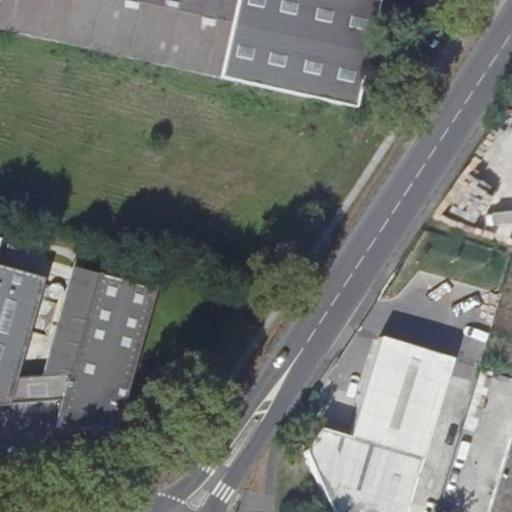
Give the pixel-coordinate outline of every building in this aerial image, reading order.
[(0,0),(0,32),(214,81),(351,112),(375,3),(362,0),(0,0)] [(0,407),(7,407),(16,378),(43,279),(0,267),(0,407)] [(70,373),(16,378),(7,407),(60,403),(53,433),(116,429),(155,292),(97,275),(70,373)] [(404,511),(452,360),(381,337),(349,438),(318,430),(302,455),(327,511),(404,511)] [(511,511),(511,434),(487,511),(511,511)]
